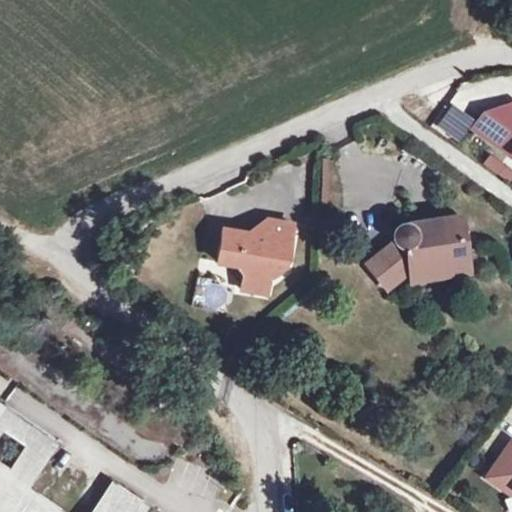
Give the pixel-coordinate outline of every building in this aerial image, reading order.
[(511,108),(507,105),(496,120),(485,112),(473,128),(511,155),(511,108)] [(511,183),(511,167),(489,154),(482,167),(511,183)] [(430,258),(444,256),(447,274),(468,270),(465,249),(460,215),(410,223),(411,226),(409,224),(407,224),(404,223),(403,223),(400,224),(398,225),(396,227),(395,229),(394,232),(393,234),(394,237),(394,240),(396,242),(367,264),(384,285),(407,267),(409,266),(430,263),(430,258)] [(276,272),(282,240),(288,241),(291,224),(266,220),(263,236),(222,229),(216,261),(237,265),(243,274),(267,278),(276,272)] [(478,269),(475,248),(465,249),(468,270),(478,269)] [(411,279),(447,274),(444,256),(430,258),(430,263),(409,266),(411,279)] [(265,294),(267,278),(243,274),(240,290),(265,294)] [(221,312),(229,286),(199,277),(191,303),(221,312)] [(227,347),(236,339),(229,331),(220,338),(227,347)] [(54,443),(4,408),(0,412),(0,476),(7,481),(4,484),(17,493),(22,486),(24,488),(54,443)] [(511,442),(511,441),(492,467),(500,473),(493,482),(511,495),(511,442)] [(191,462),(180,486),(210,500),(221,476),(191,462)] [(493,482),(500,473),(492,467),(485,477),(493,482)] [(97,511),(55,511),(45,505),(46,503),(24,488),(22,486),(17,493),(4,484),(7,481),(0,476),(0,511),(135,511),(138,508),(112,490),(97,511)]
